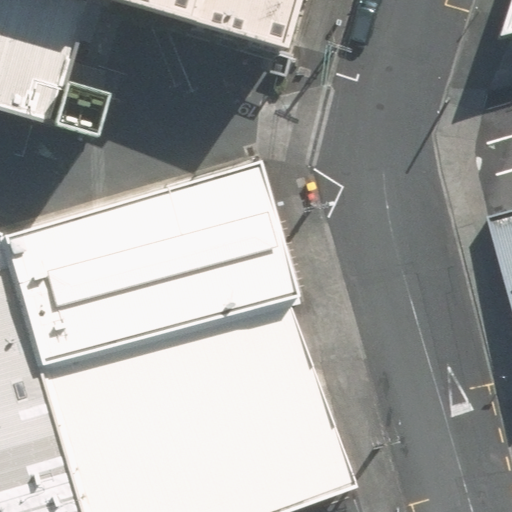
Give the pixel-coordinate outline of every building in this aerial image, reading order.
[(94,0),(183,26),(191,0),(94,0)] [(191,0),(183,26),(275,53),(291,0),(191,0)] [(82,511),(257,511),(337,486),(257,166),(0,238),(0,255),(2,266),(82,511)] [(511,300),(511,215),(490,221),(511,300)] [(82,511),(2,266),(0,266),(0,511),(82,511)]
